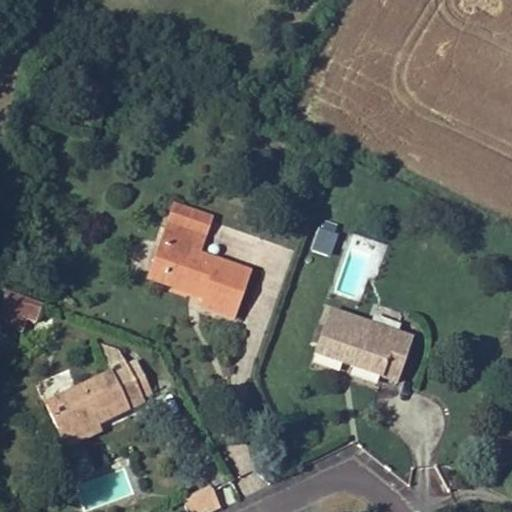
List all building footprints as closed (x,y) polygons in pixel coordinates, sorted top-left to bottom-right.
[(104,87),(79,76),(71,95),(95,106),(104,87)] [(212,220),(173,207),(166,226),(205,240),(212,220)] [(339,232),(318,225),(310,250),(331,256),(339,232)] [(251,274),(200,256),(205,240),(166,226),(148,280),(204,299),(202,303),(219,309),(218,313),(235,319),(251,274)] [(40,302),(5,290),(4,295),(38,308),(40,302)] [(38,308),(4,295),(0,311),(0,326),(5,328),(22,334),(27,321),(33,323),(38,308)] [(219,309),(202,303),(201,307),(218,313),(219,309)] [(372,326),(329,311),(314,355),(397,384),(412,341),(396,335),(394,339),(370,331),(372,326)] [(396,335),(372,326),(370,331),(394,339),(396,335)] [(124,362),(119,352),(103,359),(108,370),(124,362)] [(127,369),(124,362),(108,370),(111,375),(46,406),(62,441),(96,425),(143,402),(141,398),(151,393),(138,364),(127,369)] [(96,425),(62,441),(66,448),(100,432),(96,425)] [(217,487),(223,505),(236,501),(231,483),(217,487)] [(187,511),(214,511),(221,509),(211,490),(184,504),(187,511)]
